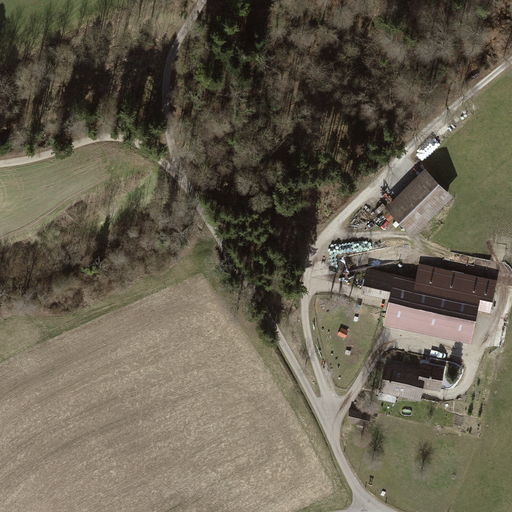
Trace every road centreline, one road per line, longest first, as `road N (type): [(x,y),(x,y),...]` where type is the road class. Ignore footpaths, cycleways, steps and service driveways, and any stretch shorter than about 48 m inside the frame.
road 1 (track): [(466,354),(382,344),(327,427),(306,322),(307,276),(330,227),(511,60)]
road 2 (track): [(370,511),(173,151),(168,69),(203,0)]
road 3 (track): [(182,178),(138,144),(115,137),(0,163)]
